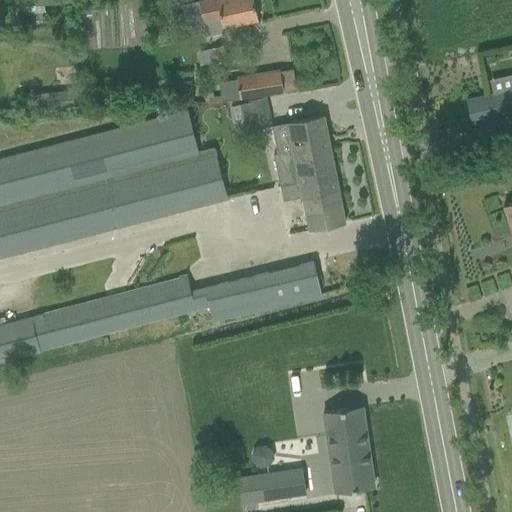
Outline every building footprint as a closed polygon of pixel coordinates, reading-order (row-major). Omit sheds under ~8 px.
[(204,21),(207,35),(225,31),(224,27),(258,20),(253,0),(202,0),(206,20),(204,21)] [(8,6),(0,8),(0,12),(7,32),(16,29),(9,9),(8,6)] [(220,47),(210,49),(213,62),(226,59),(223,46),(220,47)] [(495,56),(486,58),(487,65),(497,63),(495,56)] [(237,79),(220,81),(223,101),(270,94),(267,71),(237,75),(237,79)] [(191,80),(178,81),(181,105),(194,103),(191,80)] [(92,88),(41,93),(42,110),(94,105),(92,88)] [(484,121),(486,128),(511,122),(511,89),(467,99),(472,123),(484,121)] [(0,157),(0,258),(228,199),(214,146),(199,150),(188,108),(0,157)] [(323,116),(273,127),(278,153),(274,154),(280,181),(281,186),(299,183),(299,185),(309,230),(346,223),(336,177),(335,169),(323,116)] [(511,202),(503,205),(511,227),(511,202)] [(322,295),(314,262),(205,287),(214,320),(322,295)] [(189,275),(0,323),(0,361),(198,310),(189,275)] [(362,406),(324,411),(336,492),(374,486),(362,406)] [(257,446),(251,453),(253,462),(259,467),(268,466),(274,459),(272,449),(265,445),(257,446)] [(255,475),(258,499),(305,492),(302,469),(255,475)]
